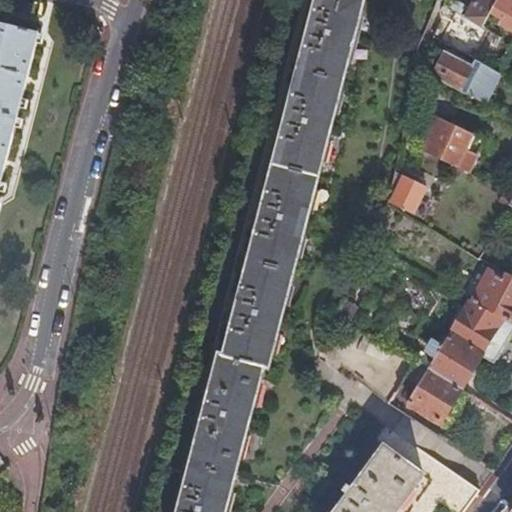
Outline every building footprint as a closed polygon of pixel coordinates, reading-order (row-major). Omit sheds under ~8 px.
[(217,355),(177,511),(224,511),(263,367),(269,369),(362,0),(315,0),(223,356),(217,355)] [(475,0),(465,19),(481,28),(490,13),(497,0),(475,0)] [(504,29),(511,33),(511,0),(497,0),(490,13),(507,23),(504,29)] [(0,179),(38,32),(0,23),(0,179)] [(453,48),(467,57),(477,40),(462,31),(453,48)] [(444,54),(431,79),(459,94),(484,107),(500,76),(476,62),(472,69),(444,54)] [(440,121),(424,155),(468,177),(484,143),(440,121)] [(403,179),(395,175),(387,205),(390,206),(403,179)] [(425,190),(403,179),(390,206),(412,217),(425,190)] [(511,279),(507,277),(504,283),(487,274),(472,304),(511,325),(511,279)] [(511,325),(472,304),(467,301),(445,338),(479,358),(492,364),(511,330),(511,325)] [(354,312),(341,305),(332,323),(345,329),(354,312)] [(421,368),(460,390),(479,358),(445,338),(437,352),(428,347),(425,352),(426,357),(432,360),(429,366),(424,363),(421,368)] [(413,364),(404,379),(412,383),(418,374),(422,376),(405,405),(439,425),(456,396),(460,390),(421,368),(413,364)] [(456,396),(439,425),(444,428),(462,399),(456,396)] [(391,511),(420,473),(383,447),(353,489),(347,485),(342,491),(348,496),(335,511),(391,511)]
